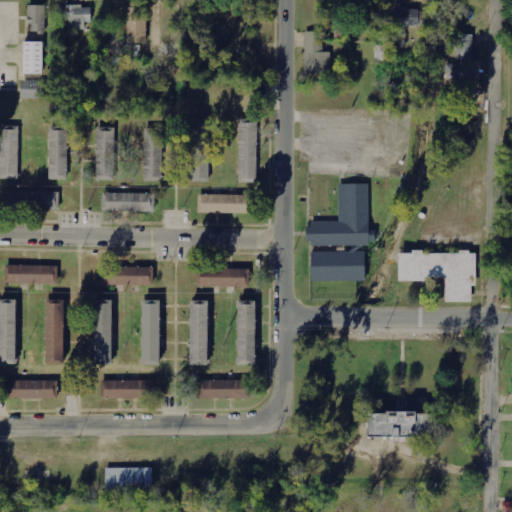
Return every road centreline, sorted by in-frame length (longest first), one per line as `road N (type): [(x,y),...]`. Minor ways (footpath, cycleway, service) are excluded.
road 1 (residential): [(486,511),(492,0)]
road 2 (tertiary): [(262,424),(279,398),(281,364),(282,0)]
road 3 (residential): [(282,242),(0,235)]
road 4 (tertiary): [(0,427),(262,424)]
road 5 (residential): [(511,320),(283,319)]
